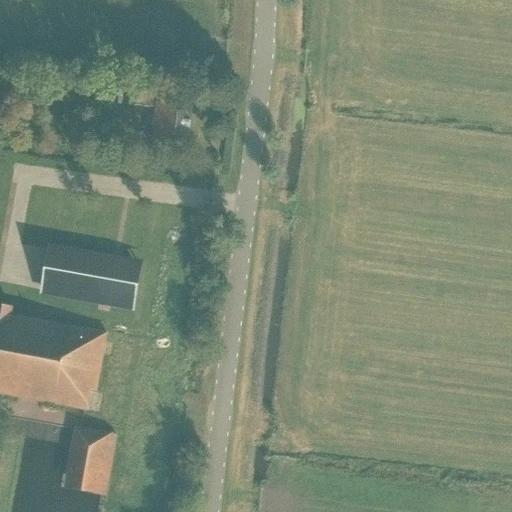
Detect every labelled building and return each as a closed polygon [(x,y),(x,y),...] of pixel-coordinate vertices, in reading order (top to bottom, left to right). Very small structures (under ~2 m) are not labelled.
[(151,139),(188,143),(192,107),(160,103),(161,89),(131,85),(128,105),(155,108),(151,139)] [(180,235),(183,213),(159,210),(156,232),(180,235)] [(135,274),(48,258),(41,297),(128,314),(135,274)] [(106,333),(104,333),(10,315),(12,307),(0,304),(0,393),(87,410),(90,391),(95,392),(106,333)] [(118,434),(74,426),(62,489),(106,497),(118,434)]
